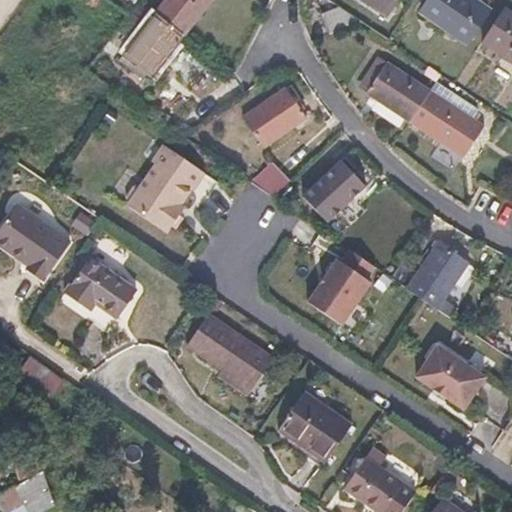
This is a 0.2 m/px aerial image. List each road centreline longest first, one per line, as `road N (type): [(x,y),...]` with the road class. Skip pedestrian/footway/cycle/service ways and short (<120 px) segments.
road 1 (residential): [(256,210),(233,285),(511,478)]
road 2 (residential): [(283,18),(341,115),(395,171),(511,243)]
road 3 (residential): [(122,394),(289,511)]
road 4 (unknown): [(0,310),(122,394)]
